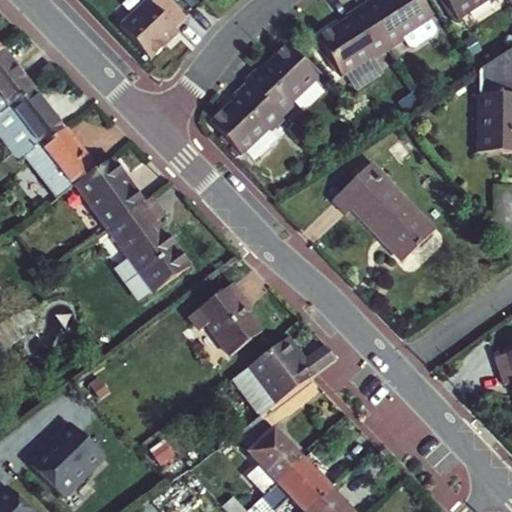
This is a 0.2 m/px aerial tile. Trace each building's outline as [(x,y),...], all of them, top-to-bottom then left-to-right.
[(143,0),(142,0),(116,25),(149,58),(175,32),(171,28),(184,15),(169,0),(149,0),(146,3),(143,0)] [(365,0),(361,3),(391,49),(404,40),(402,36),(432,16),(421,0),(365,0)] [(448,0),(458,14),(479,0),(448,0)] [(391,49),(361,3),(344,14),(346,17),(316,37),(340,75),(371,56),(374,60),(391,49)] [(258,72),(247,82),(249,84),(284,120),(294,110),(290,106),(318,80),(287,48),(260,74),(258,72)] [(511,49),(479,71),(478,117),(481,117),(481,133),(484,133),(484,153),(511,153),(511,49)] [(35,90),(2,50),(0,51),(0,115),(9,109),(35,90)] [(284,120),(249,84),(234,98),(239,102),(214,126),(244,157),(268,134),(271,138),(287,123),(284,120)] [(0,115),(0,135),(14,155),(0,165),(0,173),(3,178),(23,162),(22,161),(26,157),(27,159),(66,129),(35,90),(9,109),(0,115)] [(98,169),(66,129),(27,159),(58,198),(76,185),(98,169)] [(144,202),(112,159),(98,169),(76,185),(108,229),(144,202)] [(403,262),(434,232),(370,165),(332,201),(346,216),(353,209),(403,262)] [(190,267),(157,222),(165,217),(151,197),(144,202),(108,229),(129,258),(117,267),(141,301),(153,291),(155,293),(190,267)] [(232,285),(189,317),(199,330),(206,325),(230,356),(262,333),(248,314),(240,304),(244,301),(232,285)] [(252,311),(244,301),(240,304),(248,314),(252,311)] [(0,324),(0,355),(23,338),(8,319),(0,324)] [(299,365),(294,357),(297,354),(286,339),(233,379),(261,416),(337,359),(325,346),(303,362),(299,365)] [(511,352),(494,358),(503,386),(511,382),(511,352)] [(303,362),(297,354),(294,357),(299,365),(303,362)] [(302,460),(261,416),(237,434),(249,446),(251,444),(255,448),(248,454),(276,484),(302,460)] [(71,425),(30,466),(62,499),(104,459),(71,425)] [(249,446),(237,434),(233,437),(245,450),(249,446)] [(305,511),(330,489),(302,460),(276,484),(261,498),(274,511),(275,511),(290,498),(303,511),(305,511)] [(31,511),(8,487),(0,494),(0,511),(31,511)] [(350,511),(330,489),(305,511),(350,511)] [(274,511),(261,498),(248,511),(274,511)] [(245,511),(233,499),(223,508),(227,511),(245,511)]
